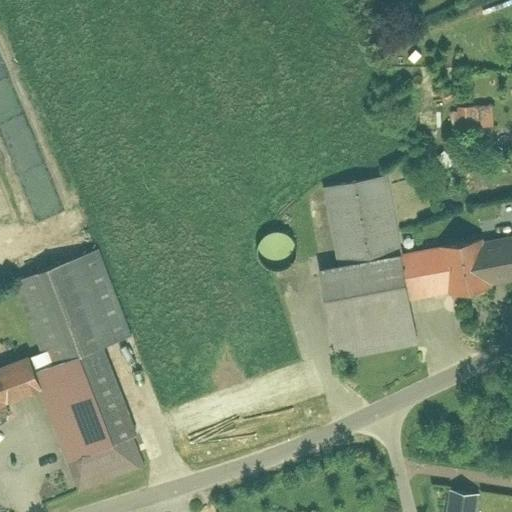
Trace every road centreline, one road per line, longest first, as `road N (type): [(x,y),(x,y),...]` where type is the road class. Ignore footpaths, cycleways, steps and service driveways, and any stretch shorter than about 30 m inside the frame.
road 1 (residential): [(90,511),(289,449),(380,410)]
road 2 (residential): [(380,410),(511,349)]
